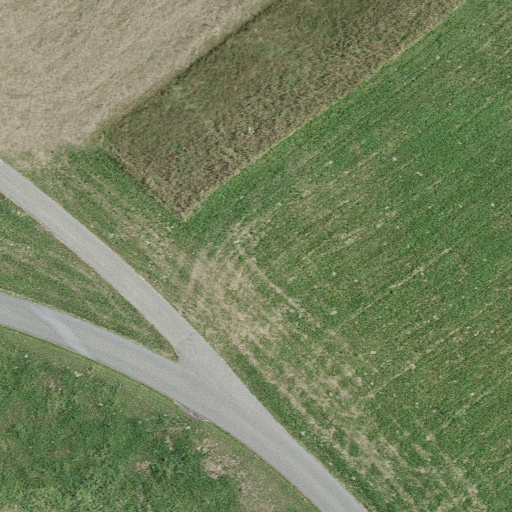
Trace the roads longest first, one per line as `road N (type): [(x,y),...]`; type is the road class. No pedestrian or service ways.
road 1 (unclassified): [(343,511),(234,414),(140,361),(0,307)]
road 2 (track): [(0,178),(100,255),(179,332),(234,414)]
